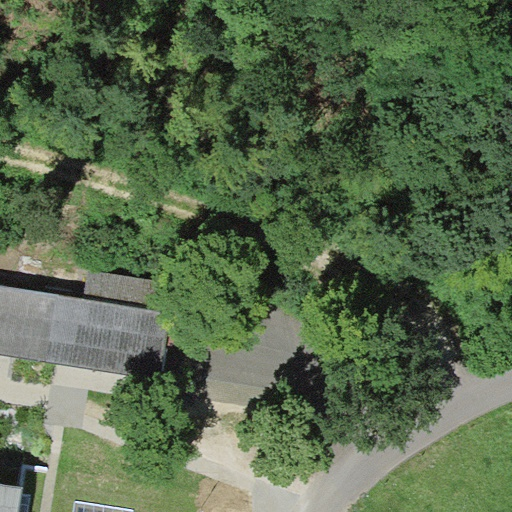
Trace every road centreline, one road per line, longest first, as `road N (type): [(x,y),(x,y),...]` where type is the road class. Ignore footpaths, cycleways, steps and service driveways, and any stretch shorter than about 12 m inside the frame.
road 1 (track): [(487,394),(294,242),(0,129)]
road 2 (unclassified): [(326,511),(386,452),(487,394),(511,389)]
